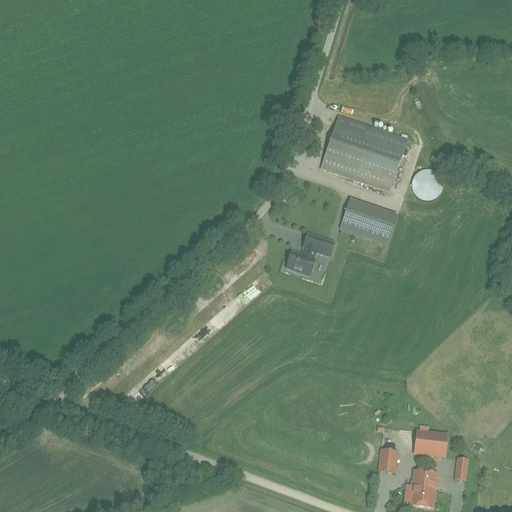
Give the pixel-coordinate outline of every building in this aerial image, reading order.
[(415,98),(410,100),(416,117),(421,115),(415,98)] [(321,171),(323,171),(390,194),(407,141),(338,118),(321,171)] [(442,192),(443,187),(442,181),(439,177),(435,173),(430,171),(425,171),(419,173),(415,177),(413,181),(412,187),(413,192),(415,197),(419,200),(424,202),(430,202),(435,200),(439,197),(442,192)] [(388,247),(395,225),(394,225),(364,215),(347,209),(340,230),(388,247)] [(292,254),(292,255),(287,270),(293,272),(301,275),(309,277),(315,262),(313,261),(315,253),(330,258),(334,245),(308,236),(303,249),(305,250),(302,257),(292,254)] [(153,380),(162,378),(160,371),(167,369),(168,374),(174,373),(172,364),(151,368),(153,380)] [(414,456),(444,459),(447,436),(417,433),(414,456)] [(395,474),(397,454),(381,452),(379,472),(395,474)] [(458,461),(455,481),(465,482),(468,462),(458,461)] [(432,509),(433,505),(427,504),(427,498),(422,498),(425,473),(414,472),(412,488),(411,487),(410,496),(411,496),(410,506),(432,509)] [(427,504),(433,505),(435,485),(436,485),(437,477),(436,477),(436,475),(425,473),(422,498),(427,498),(427,504)]
